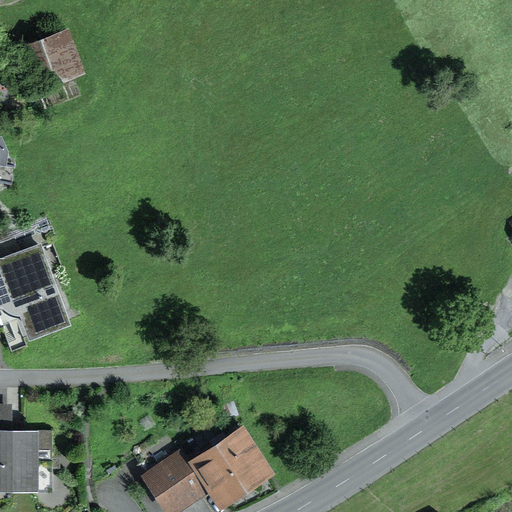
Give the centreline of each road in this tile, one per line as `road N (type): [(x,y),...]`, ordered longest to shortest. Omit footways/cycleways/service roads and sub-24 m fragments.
road 1 (residential): [(425,427),(377,356),(345,349),(115,372),(0,374)]
road 2 (tertiary): [(425,427),(286,511)]
